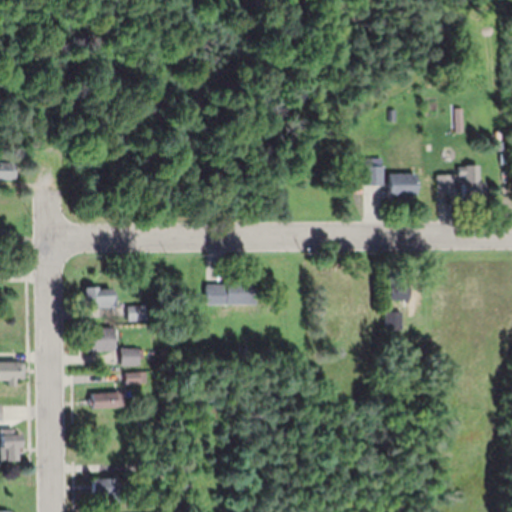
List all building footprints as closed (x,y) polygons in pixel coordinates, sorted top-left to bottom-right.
[(13,162),(0,161),(0,179),(13,179),(13,162)] [(380,184),(380,165),(359,165),(359,184),(380,184)] [(478,165),(455,165),(455,195),(478,195),(478,165)] [(413,172),(385,173),(386,195),(413,195),(413,172)] [(434,190),(451,190),(451,174),(434,174),(434,190)] [(405,299),(405,281),(386,281),(386,299),(405,299)] [(202,304),(248,304),(248,282),(202,282),(202,304)] [(82,287),(82,306),(112,306),(112,287),(82,287)] [(142,306),(126,306),(126,320),(142,320),(142,306)] [(385,311),(385,329),(399,329),(399,311),(385,311)] [(112,327),(84,327),(84,350),(112,350),(112,327)] [(136,347),(118,347),(118,364),(136,364),(136,347)] [(0,378),(21,379),(21,360),(0,360),(0,378)] [(120,392),(89,392),(89,406),(120,406),(120,392)] [(0,459),(18,460),(18,429),(0,428),(0,459)] [(141,477),(155,477),(155,462),(141,462),(141,477)] [(89,504),(117,504),(117,478),(89,478),(89,504)]
